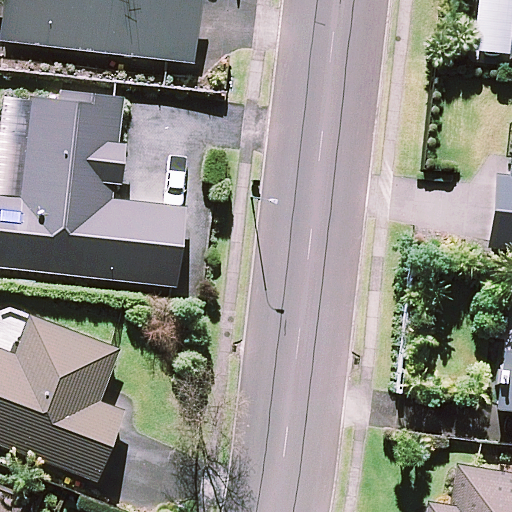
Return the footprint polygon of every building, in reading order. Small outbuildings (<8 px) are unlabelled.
[(198,0),(6,0),(2,42),(191,63),(198,0)] [(116,185),(123,106),(5,94),(0,145),(0,269),(175,286),(184,191),(116,185)] [(511,151),(495,151),(489,249),(511,250),(511,151)] [(118,346),(30,313),(14,357),(0,351),(0,445),(95,481),(120,412),(97,403),(118,346)] [(511,352),(510,352),(507,375),(492,373),(488,408),(511,410),(511,352)] [(421,511),(511,511),(511,468),(456,459),(448,505),(436,503),(436,505),(423,503),(421,511)] [(19,511),(23,503),(0,494),(0,511),(19,511)]
